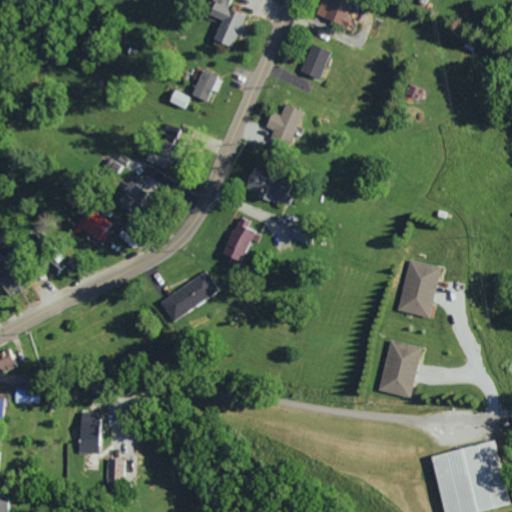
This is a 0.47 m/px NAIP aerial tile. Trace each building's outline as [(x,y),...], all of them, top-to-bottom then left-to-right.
[(212,39),(231,46),(235,35),(237,36),(245,15),(225,7),(228,0),(210,0),(206,14),(219,19),(212,39)] [(321,0),(319,0),(314,14),(343,26),(353,2),(348,0),(327,0),(327,2),(321,0)] [(298,71),(318,78),(328,51),(309,43),(298,71)] [(210,89),(215,91),(221,78),(200,69),(190,95),(205,101),(210,89)] [(190,96),(172,88),(167,101),(185,109),(190,96)] [(287,146),(301,110),(283,104),(278,115),(269,111),(264,126),(271,129),(268,139),(287,146)] [(168,161),(146,150),(142,159),(164,170),(168,161)] [(123,165),(109,157),(104,165),(118,173),(123,165)] [(279,203),(285,178),(247,169),(242,188),(255,191),(253,197),(279,203)] [(115,200),(126,212),(146,194),(135,182),(115,200)] [(112,223),(88,207),(76,225),(99,241),(112,223)] [(238,262),(252,229),(245,226),(248,221),(236,216),(219,255),(238,262)] [(63,270),(58,252),(44,255),(48,274),(63,270)] [(428,317),(439,266),(408,259),(397,310),(428,317)] [(158,301),(172,321),(217,290),(204,270),(158,301)] [(376,390),(408,397),(419,346),(388,339),(376,390)] [(0,351),(0,372),(19,365),(11,346),(0,351)] [(15,402),(39,403),(39,389),(15,389),(15,402)] [(101,412),(79,411),(77,452),(99,453),(101,412)] [(426,455),(439,511),(476,511),(507,505),(492,440),(426,455)] [(105,473),(111,474),(111,478),(122,480),(126,460),(109,456),(105,473)] [(0,511),(9,511),(10,497),(0,496),(0,511)]
